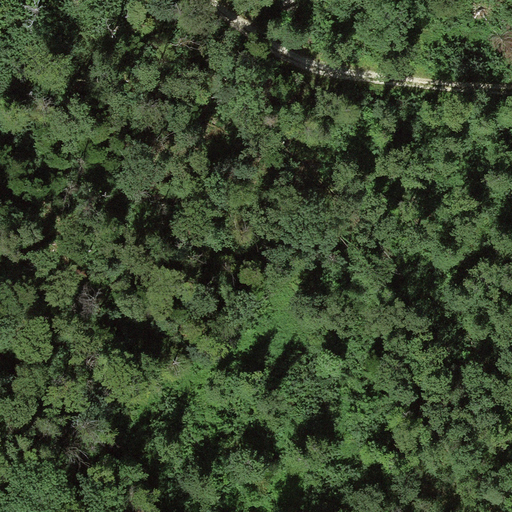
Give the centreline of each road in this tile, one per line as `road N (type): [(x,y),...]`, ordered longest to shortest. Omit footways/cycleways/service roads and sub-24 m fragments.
road 1 (track): [(199,0),(260,53),(330,74),(511,86)]
road 2 (track): [(422,511),(511,425)]
